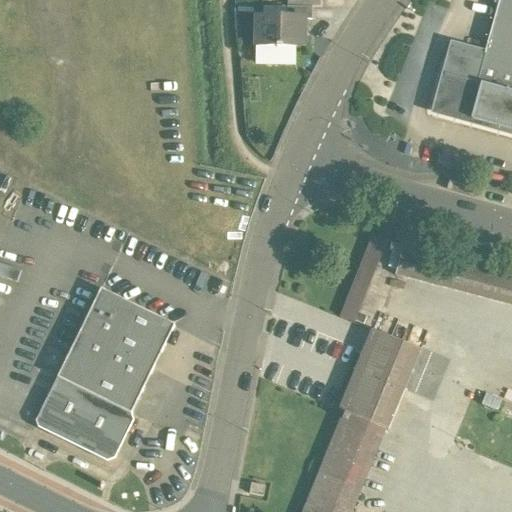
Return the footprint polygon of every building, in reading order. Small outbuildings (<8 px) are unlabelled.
[(320,0),(295,0),(295,8),(312,8),(321,8),(320,0)] [(511,0),(499,0),(485,54),(452,45),(434,110),(511,131),(511,0)] [(295,8),(287,8),(287,20),(305,21),(311,21),(312,8),(295,8)] [(287,20),(255,19),(255,48),(276,48),(276,50),(281,50),(281,48),(304,49),(305,21),(287,20)] [(511,274),(403,246),(395,275),(511,306),(511,274)] [(174,327),(100,291),(36,423),(55,432),(55,433),(108,459),(110,458),(130,419),(129,418),(174,327)] [(371,333),(340,410),(339,410),(339,411),(377,427),(387,431),(387,429),(419,352),(420,351),(372,331),(371,333)] [(342,421),(305,511),(342,511),(377,427),(344,414),(342,421)] [(265,487),(251,484),(249,495),(263,497),(265,487)]
